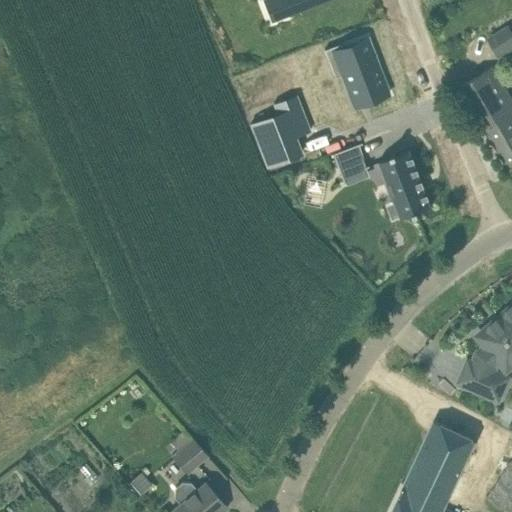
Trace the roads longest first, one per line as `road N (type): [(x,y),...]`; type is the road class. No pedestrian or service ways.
road 1 (unclassified): [(284,511),(330,409),(385,332),(435,282),(503,235)]
road 2 (residential): [(405,0),(503,235)]
